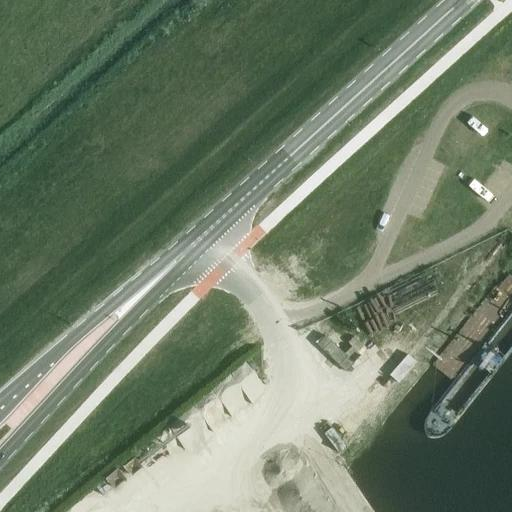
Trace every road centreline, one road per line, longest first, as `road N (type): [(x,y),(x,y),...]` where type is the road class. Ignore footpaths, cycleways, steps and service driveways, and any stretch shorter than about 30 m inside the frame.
road 1 (primary): [(161,274),(461,0)]
road 2 (primary): [(0,456),(161,274)]
road 3 (primary): [(161,274),(59,348),(0,404)]
